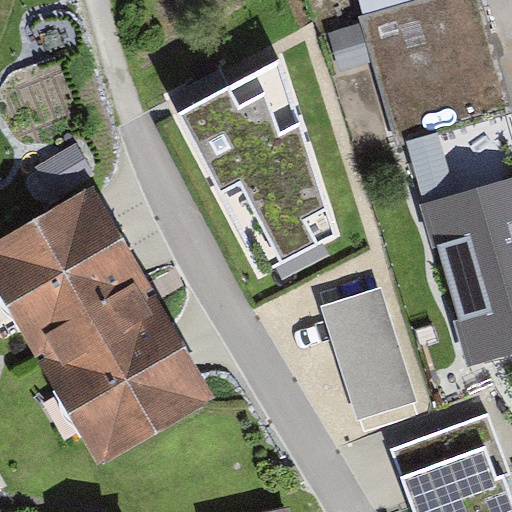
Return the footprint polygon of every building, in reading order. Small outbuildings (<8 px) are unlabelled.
[(359,0),(400,143),(509,112),(478,0),(359,0)] [(169,110),(260,279),(339,241),(282,55),(169,110)] [(511,188),(439,213),(489,364),(511,356),(511,188)] [(98,190),(0,243),(0,273),(104,462),(215,402),(98,190)] [(379,276),(312,299),(353,419),(421,396),(379,276)] [(389,450),(411,511),(511,511),(511,480),(489,414),(389,450)]
